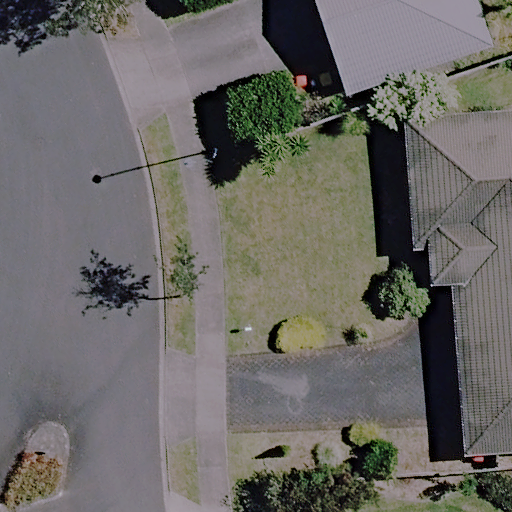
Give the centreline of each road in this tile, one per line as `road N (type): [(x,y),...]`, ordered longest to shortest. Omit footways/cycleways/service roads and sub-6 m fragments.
road 1 (residential): [(0,13),(12,36),(65,292)]
road 2 (residential): [(65,292),(91,400),(104,511)]
road 3 (residential): [(4,413),(65,292)]
